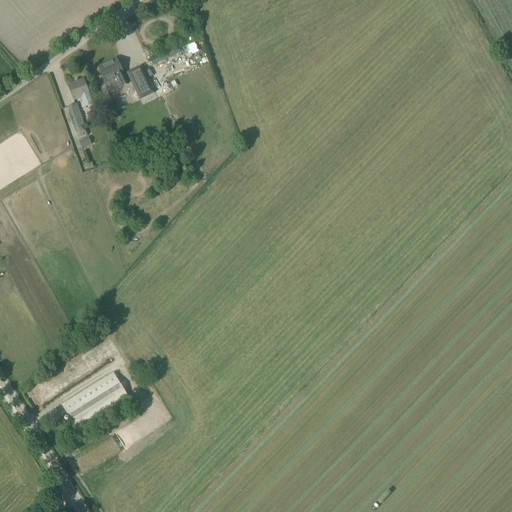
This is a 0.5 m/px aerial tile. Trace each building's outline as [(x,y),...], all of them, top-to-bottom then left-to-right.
[(116,59),(99,67),(106,84),(110,92),(128,84),(127,82),(120,68),(116,59)] [(81,99),(84,108),(93,104),(83,80),(68,86),(75,101),(81,99)] [(111,102),(100,106),(106,119),(116,114),(111,102)] [(68,107),(75,130),(85,127),(77,104),(68,107)] [(79,141),(82,149),(92,145),(89,137),(79,141)] [(117,148),(120,155),(127,153),(124,145),(117,148)] [(102,349),(76,360),(82,372),(107,361),(102,349)] [(62,406),(80,434),(131,401),(113,373),(62,406)]
